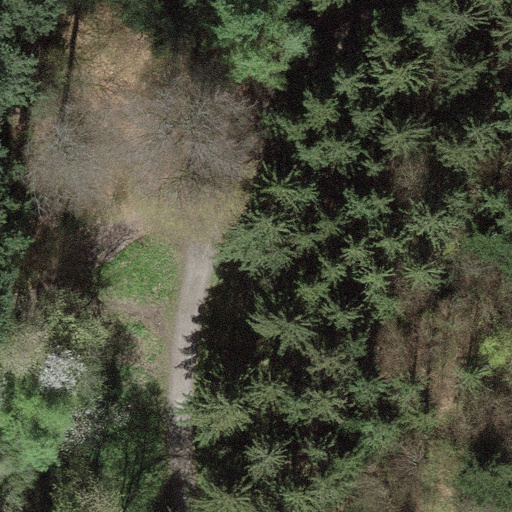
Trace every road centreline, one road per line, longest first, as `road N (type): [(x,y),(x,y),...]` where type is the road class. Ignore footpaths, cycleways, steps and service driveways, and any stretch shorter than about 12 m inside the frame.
road 1 (track): [(190,511),(183,316),(200,222)]
road 2 (track): [(200,222),(237,145),(297,71),(371,0)]
